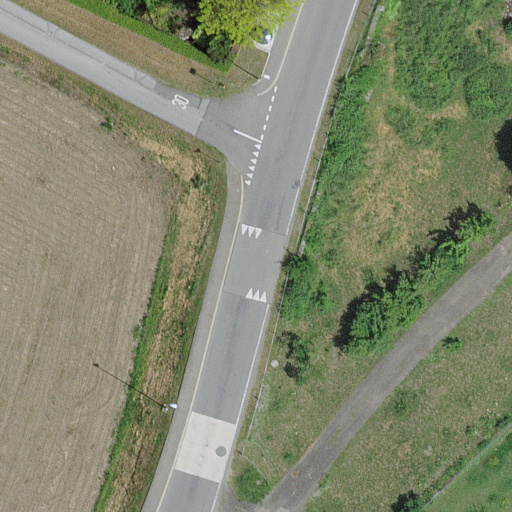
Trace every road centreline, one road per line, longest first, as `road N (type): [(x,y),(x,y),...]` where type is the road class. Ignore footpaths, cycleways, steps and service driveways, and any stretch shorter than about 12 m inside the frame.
road 1 (tertiary): [(185,511),(282,153)]
road 2 (track): [(294,511),(367,396),(511,263)]
road 3 (residential): [(282,153),(0,10)]
road 4 (tertiary): [(282,153),(326,0)]
